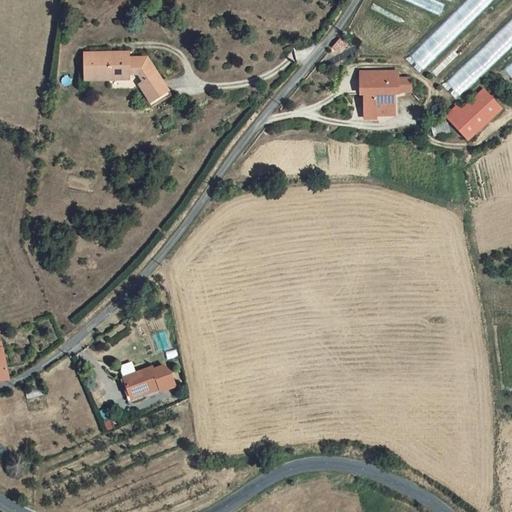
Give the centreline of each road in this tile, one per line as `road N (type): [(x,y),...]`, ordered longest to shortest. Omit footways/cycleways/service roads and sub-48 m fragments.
road 1 (unclassified): [(0,383),(62,346),(134,279),(358,0)]
road 2 (track): [(262,114),(301,104),(333,117),(400,116),(411,110),(412,91),(402,66),(344,63),(332,81)]
road 3 (secondary): [(443,511),(420,493),(337,463),(278,472),(218,511)]
road 4 (track): [(308,57),(288,46),(264,68),(206,78),(190,75),(153,37),(121,36)]
road 5 (track): [(400,116),(442,145),(470,146),(511,116)]
